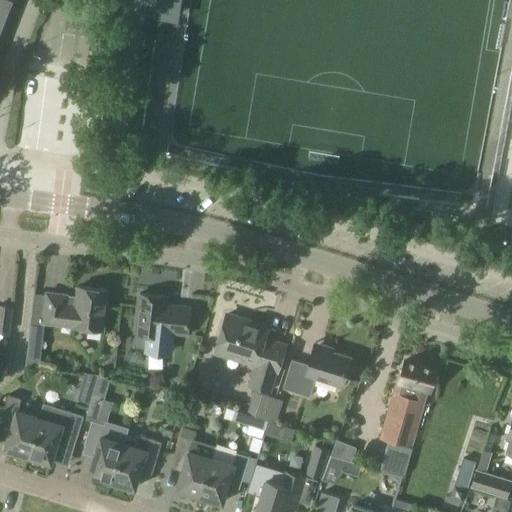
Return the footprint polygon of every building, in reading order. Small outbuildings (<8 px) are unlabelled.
[(0,0),(0,32),(13,0),(0,0)] [(178,19),(180,0),(155,0),(153,16),(178,19)] [(46,294),(34,292),(31,319),(61,323),(61,320),(73,322),(73,324),(102,328),(107,288),(77,284),(76,298),(66,297),(67,293),(46,290),(46,294)] [(166,295),(139,292),(134,331),(149,333),(148,348),(171,350),(174,331),(186,332),(189,306),(170,304),(170,306),(165,305),(166,295)] [(0,329),(9,330),(11,306),(0,304),(0,329)] [(225,313),(215,346),(213,353),(251,365),(245,383),(270,391),(285,342),(264,336),(267,326),(225,313)] [(282,386),(309,395),(315,375),(341,383),(350,355),(331,350),(332,347),(314,341),(307,363),(291,358),(282,386)] [(40,346),(28,344),(26,362),(38,364),(40,346)] [(429,388),(435,367),(405,358),(399,380),(403,381),(399,392),(393,390),(379,437),(410,445),(427,388),(429,388)] [(94,386),(98,373),(85,371),(81,382),(94,386)] [(274,421),(282,399),(252,390),(244,412),(252,414),(248,426),(262,430),(266,418),(274,421)] [(27,453),(39,415),(17,408),(21,397),(8,393),(0,417),(12,420),(4,446),(27,453)] [(90,396),(85,414),(95,417),(101,400),(90,396)] [(79,414),(42,403),(39,415),(27,453),(50,460),(58,434),(72,439),(79,414)] [(104,420),(103,422),(92,419),(84,443),(96,446),(88,472),(111,479),(124,436),(127,427),(104,420)] [(449,452),(453,423),(441,421),(437,450),(449,452)] [(199,494),(210,456),(189,449),(195,429),(182,425),(172,457),(184,461),(176,487),(199,494)] [(124,436),(111,479),(134,486),(142,460),(154,464),(161,440),(133,432),(131,438),(124,436)] [(210,456),(199,494),(222,501),(230,475),(241,478),(248,455),(236,451),(214,444),(210,456)] [(318,476),(327,448),(313,444),(304,472),(318,476)] [(468,485),(505,497),(511,479),(484,471),(490,451),(481,448),(475,468),(474,467),(468,485)] [(474,460),(461,456),(448,495),(462,500),(474,460)] [(255,461),(246,490),(260,494),(255,511),(257,511),(281,511),(286,495),(297,499),(310,503),(317,480),(304,476),(284,470),(255,461)] [(430,501),(432,492),(442,495),(449,474),(427,468),(418,497),(430,501)] [(320,491),(313,511),(333,511),(338,497),(320,491)] [(409,511),(410,511),(381,503),(379,511),(349,503),(346,511),(409,511)]
